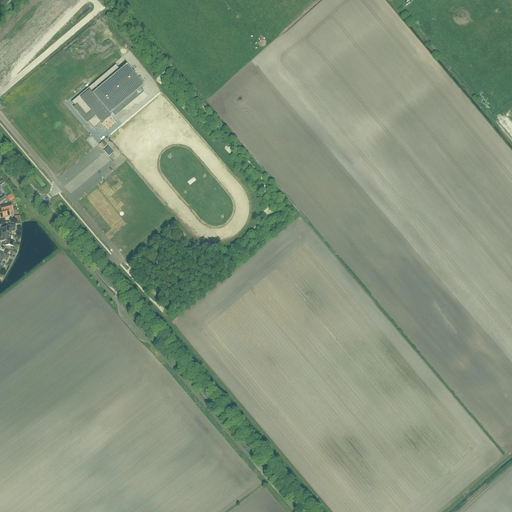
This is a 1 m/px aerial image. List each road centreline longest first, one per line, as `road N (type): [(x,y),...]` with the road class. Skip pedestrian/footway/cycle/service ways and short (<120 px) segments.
road 1 (tertiary): [(306,511),(102,272)]
road 2 (residential): [(102,272),(120,256),(0,115)]
road 3 (tertiary): [(102,272),(0,153)]
